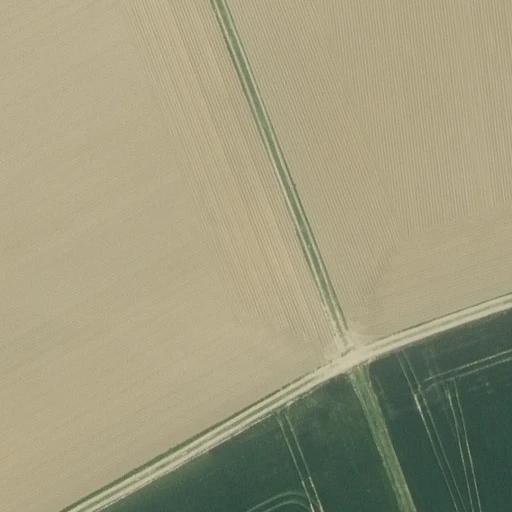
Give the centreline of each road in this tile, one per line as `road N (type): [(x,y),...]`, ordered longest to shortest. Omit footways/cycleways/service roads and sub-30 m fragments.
road 1 (track): [(218,0),(352,358),(511,302)]
road 2 (track): [(352,358),(83,511)]
road 3 (track): [(420,511),(361,355)]
